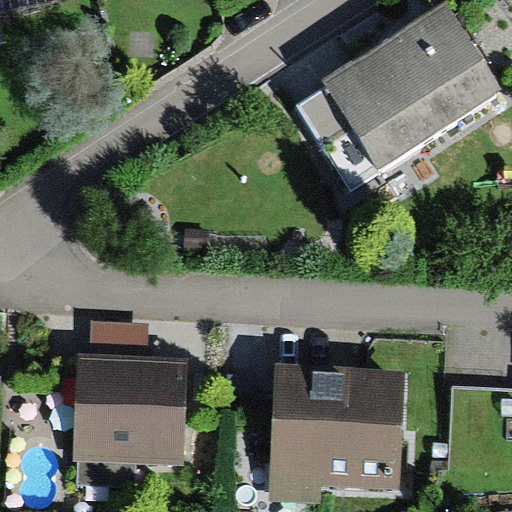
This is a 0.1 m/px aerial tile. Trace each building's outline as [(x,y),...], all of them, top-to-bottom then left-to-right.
[(0,0),(0,12),(55,0),(0,0)] [(433,23),(296,114),(346,190),(484,98),(433,23)] [(92,323),(91,355),(148,357),(149,324),(92,323)] [(91,355),(80,355),(76,459),(82,459),(81,482),(135,484),(135,463),(184,465),(188,359),(148,357),(91,355)] [(402,374),(277,370),(273,501),(319,503),(320,487),(399,489),(402,374)]
